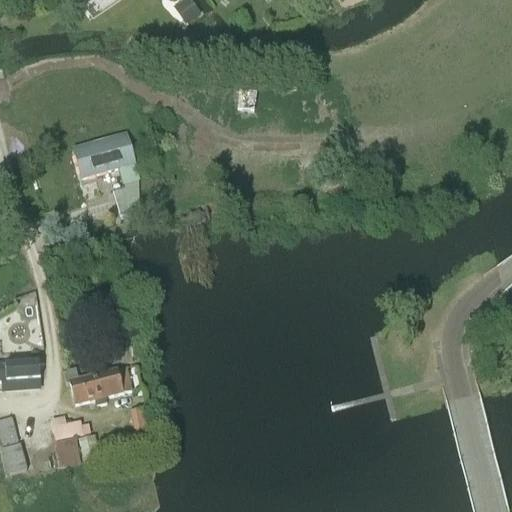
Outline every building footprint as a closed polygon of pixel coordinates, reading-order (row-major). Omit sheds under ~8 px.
[(199,19),(188,1),(171,11),(183,29),(199,19)] [(282,80),(281,88),(293,88),(293,80),(282,80)] [(253,114),(256,89),(239,87),(237,112),(253,114)] [(139,212),(137,184),(138,184),(125,139),(73,154),(81,183),(117,172),(123,192),(112,194),(119,219),(139,217),(139,212)] [(451,185),(465,204),(474,197),(460,178),(451,185)] [(138,184),(137,184),(139,212),(154,212),(155,204),(166,204),(166,199),(166,191),(154,192),(154,184),(138,184)] [(449,205),(445,191),(411,200),(415,215),(449,205)] [(182,219),(182,199),(166,199),(166,204),(166,220),(182,219)] [(202,224),(203,204),(188,204),(188,223),(202,224)] [(67,277),(69,285),(81,282),(79,274),(67,277)] [(38,392),(37,366),(0,367),(0,385),(2,385),(2,394),(38,392)] [(74,373),(66,375),(73,408),(94,404),(95,410),(105,407),(104,402),(130,396),(125,372),(76,383),(74,373)] [(131,430),(136,455),(154,452),(146,412),(134,415),(134,417),(131,428),(131,430)] [(53,443),(87,437),(86,431),(79,432),(78,425),(64,428),(62,420),(50,422),(53,443)] [(0,423),(0,444),(1,449),(17,445),(11,421),(0,423)] [(81,467),(97,464),(92,440),(76,443),(81,467)] [(53,445),(57,471),(78,467),(73,442),(53,445)] [(2,453),(8,478),(26,473),(19,448),(2,453)]
